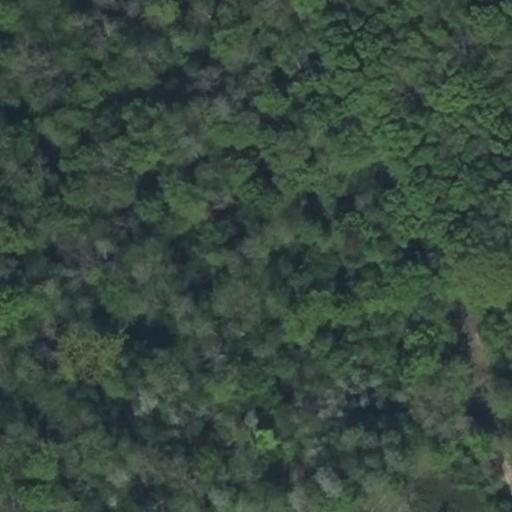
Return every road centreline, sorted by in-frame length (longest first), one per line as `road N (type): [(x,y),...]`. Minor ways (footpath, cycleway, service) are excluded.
road 1 (track): [(357,0),(511,254)]
road 2 (track): [(511,338),(464,414),(509,511)]
